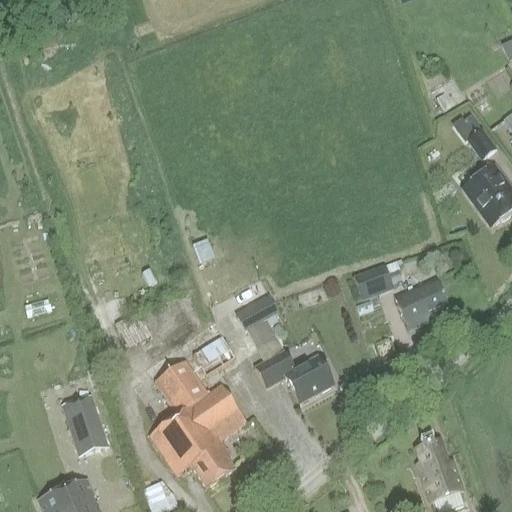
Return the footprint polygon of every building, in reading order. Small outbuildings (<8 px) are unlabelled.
[(511,43),(501,49),(508,63),(511,60),(511,43)] [(447,109),(441,97),(433,101),(439,113),(447,109)] [(494,152),(480,134),(465,144),(480,163),(494,152)] [(511,216),(511,201),(504,190),(507,188),(494,170),(465,191),(493,230),(501,224),(504,225),(510,220),(511,217),(511,216)] [(403,268),(401,263),(353,281),(361,303),(403,288),(399,278),(400,277),(398,270),(403,268)] [(427,315),(446,306),(436,282),(394,301),(408,334),(431,324),(427,315)] [(269,300),(235,318),(245,335),(246,334),(266,324),(278,317),(269,300)] [(151,340),(138,317),(117,327),(128,351),(143,344),(151,340)] [(283,355),(281,351),(266,324),(246,334),(264,366),(254,372),(265,392),(285,381),(289,388),(288,388),(300,408),(333,389),(317,361),(294,374),(283,355)] [(194,361),(205,379),(234,361),(223,344),(223,343),(222,342),(192,360),(193,361),(194,361)] [(154,387),(176,420),(148,439),(176,480),(191,470),(206,492),(233,474),(224,460),(228,458),(219,445),(246,427),(221,390),(207,399),(184,365),(154,387)] [(64,406),(77,444),(105,435),(93,397),(64,406)] [(429,507),(462,495),(452,463),(446,463),(439,442),(414,451),(419,465),(415,466),(429,507)] [(99,511),(96,505),(94,505),(92,500),(94,499),(86,482),(37,503),(40,511),(99,511)] [(162,484),(142,492),(149,511),(178,511),(174,500),(162,484)]
